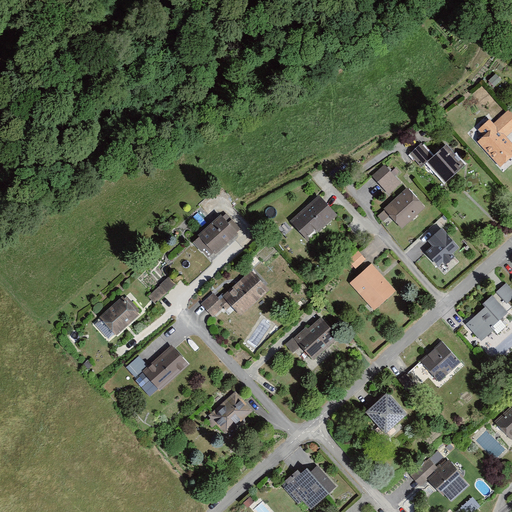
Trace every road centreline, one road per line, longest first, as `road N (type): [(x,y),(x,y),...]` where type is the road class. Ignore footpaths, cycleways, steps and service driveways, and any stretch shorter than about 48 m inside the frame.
road 1 (track): [(0,228),(232,120),(423,0)]
road 2 (residential): [(309,422),(511,240)]
road 3 (residential): [(309,422),(211,511)]
